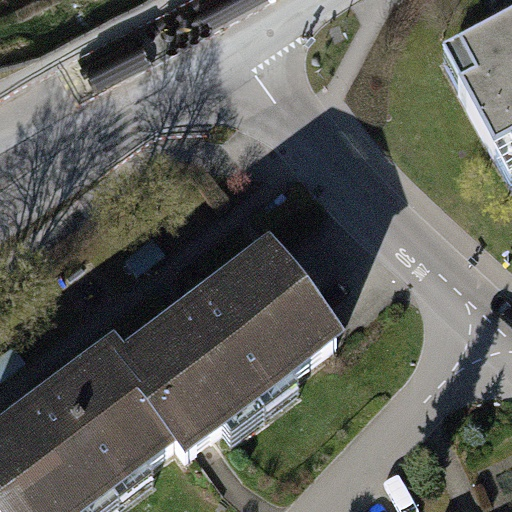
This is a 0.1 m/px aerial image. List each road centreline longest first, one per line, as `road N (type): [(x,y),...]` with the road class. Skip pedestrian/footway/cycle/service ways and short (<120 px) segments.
road 1 (residential): [(229,34),(335,176),(491,325)]
road 2 (secondary): [(0,217),(176,103),(229,34)]
road 3 (secondary): [(229,34),(149,49),(0,133)]
road 4 (residential): [(491,325),(321,511)]
